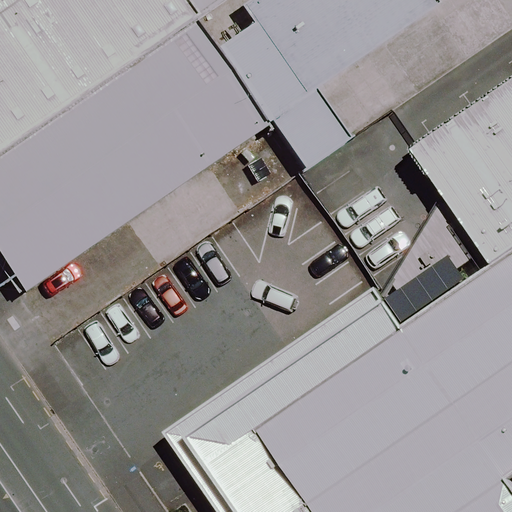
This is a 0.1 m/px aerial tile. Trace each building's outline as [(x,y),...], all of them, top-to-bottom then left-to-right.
[(0,0),(0,149),(173,29),(153,0),(0,0)] [(153,0),(173,29),(214,0),(153,0)] [(214,0),(173,29),(242,127),(248,122),(281,170),(329,138),(295,90),(418,5),(414,0),(214,0)] [(0,294),(242,127),(173,29),(0,149),(0,294)] [(511,75),(412,144),(495,264),(511,252),(511,75)] [(511,252),(495,264),(473,279),(247,433),(300,511),(448,511),(502,476),(511,468),(511,252)] [(511,511),(511,491),(502,476),(448,511),(511,511)]
